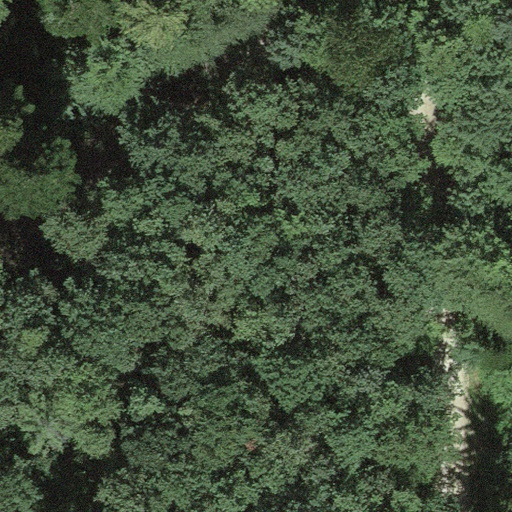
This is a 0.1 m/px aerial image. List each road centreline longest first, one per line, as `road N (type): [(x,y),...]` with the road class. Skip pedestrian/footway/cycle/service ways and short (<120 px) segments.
road 1 (track): [(420,0),(460,511)]
road 2 (track): [(323,0),(0,259)]
